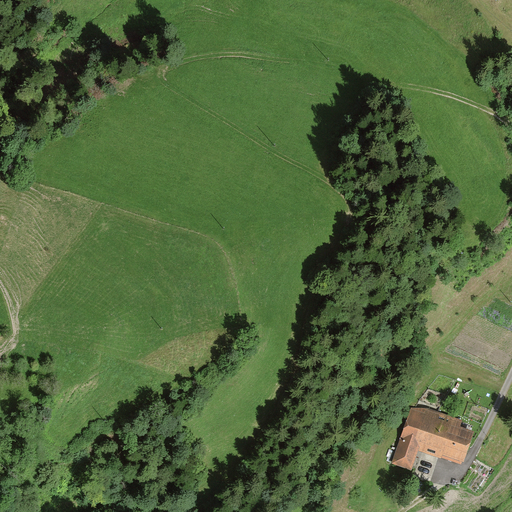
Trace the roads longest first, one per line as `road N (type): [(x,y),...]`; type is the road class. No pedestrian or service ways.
road 1 (track): [(196,511),(268,423),(296,373),(312,297),(351,223),(352,204),(323,177),(165,84),(159,69),(219,53),(304,61),(459,98),(511,127)]
road 2 (track): [(417,386),(345,426),(303,477),(247,511)]
